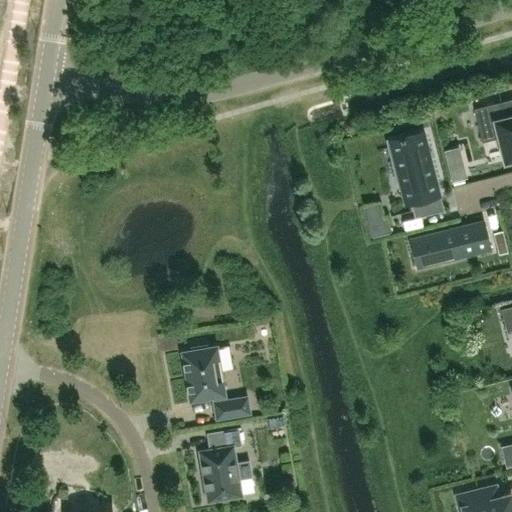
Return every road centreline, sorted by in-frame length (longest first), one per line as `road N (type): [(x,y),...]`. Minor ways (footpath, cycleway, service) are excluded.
road 1 (residential): [(45,81),(191,95),(511,7)]
road 2 (residential): [(0,364),(45,81)]
road 3 (residential): [(0,366),(69,380),(108,402),(140,448),(154,511)]
